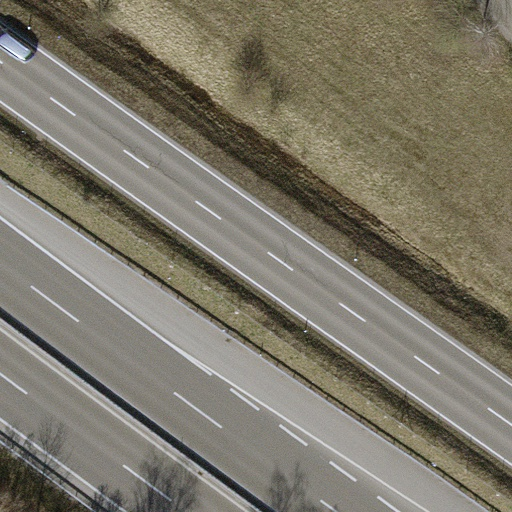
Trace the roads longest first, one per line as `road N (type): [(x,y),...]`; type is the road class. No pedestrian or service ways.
road 1 (primary): [(0,57),(511,424)]
road 2 (motorway): [(341,511),(0,260)]
road 3 (motorway): [(0,372),(188,511)]
